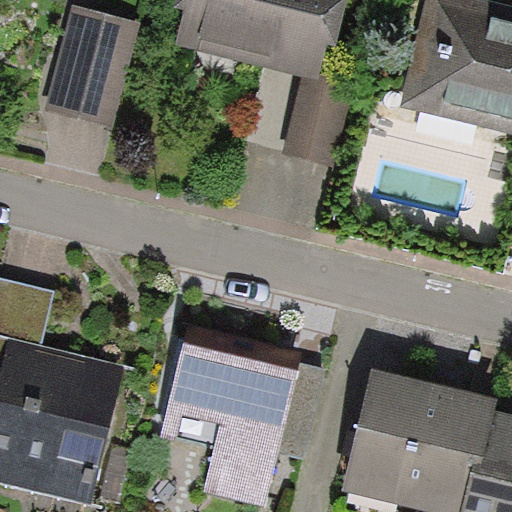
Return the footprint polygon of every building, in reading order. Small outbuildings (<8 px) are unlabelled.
[(333,0),(199,0),(191,33),(316,66),(333,0)] [(511,15),(447,0),(438,0),(415,99),(511,122),(511,15)] [(140,32),(78,16),(56,101),(117,117),(140,32)] [(357,83),(329,76),(325,92),(317,90),(313,109),(348,117),(357,83)] [(56,296),(0,283),(0,367),(6,369),(10,352),(43,360),(56,296)] [(268,350),(192,330),(173,405),(227,419),(208,489),(265,504),(281,444),(305,451),(325,375),(266,359),(268,350)] [(43,360),(10,352),(6,369),(0,394),(0,474),(36,483),(92,496),(120,377),(43,360)] [(492,404),(377,376),(352,474),(358,476),(359,470),(397,480),(395,486),(468,504),(490,414),(492,404)] [(511,511),(511,419),(490,414),(468,504),(465,511),(511,511)]
